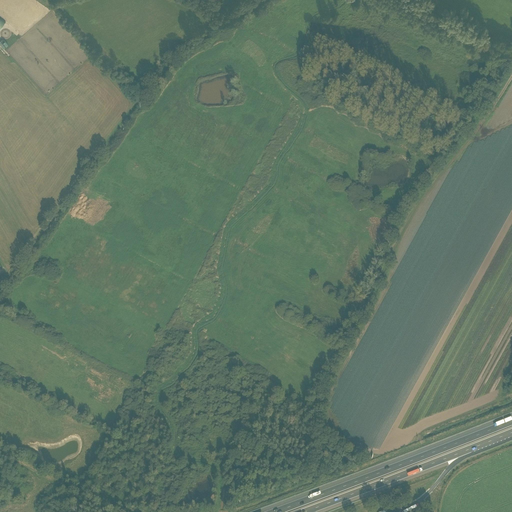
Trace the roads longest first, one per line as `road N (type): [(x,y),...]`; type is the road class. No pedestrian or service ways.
road 1 (track): [(511,73),(404,224),(328,386),(314,482),(236,511)]
road 2 (track): [(266,0),(184,47),(0,288)]
road 3 (motorway): [(511,421),(274,511)]
road 4 (motorway): [(304,511),(475,447)]
road 5 (track): [(122,511),(0,453)]
